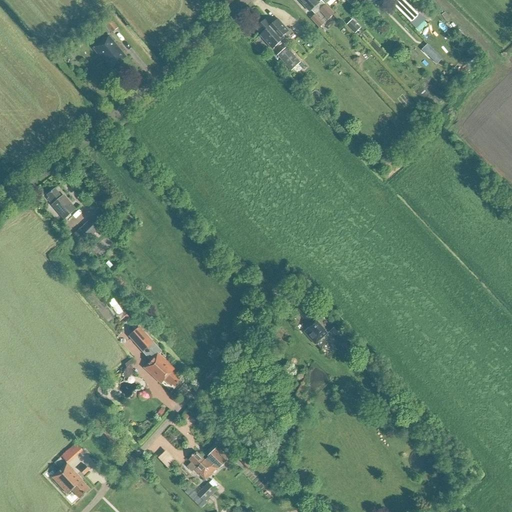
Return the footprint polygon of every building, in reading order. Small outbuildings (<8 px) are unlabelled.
[(311,11),(319,3),(316,0),(299,0),(304,5),(305,5),(311,11)] [(388,0),(411,23),(419,15),(404,0),(388,0)] [(328,19),(334,13),(326,4),(320,10),(328,19)] [(320,28),(324,23),(316,15),(311,18),(320,28)] [(356,31),(361,26),(353,17),(347,23),(356,31)] [(112,33),(118,28),(111,18),(104,23),(112,33)] [(272,24),(267,18),(256,28),(262,34),(260,35),(273,49),(284,38),(283,36),(289,31),(278,19),(272,24)] [(127,57),(109,35),(93,49),(98,55),(100,54),(112,69),(127,57)] [(291,70),(300,63),(287,47),(278,55),(291,70)] [(437,64),(442,59),(433,50),(428,55),(437,64)] [(61,197),(54,189),(47,195),(49,197),(47,199),(65,220),(76,211),(63,196),(61,197)] [(92,236),(105,222),(95,212),(82,226),(92,236)] [(117,303),(114,298),(109,302),(112,307),(117,303)] [(312,311),(304,303),(298,309),(300,311),(298,313),(309,324),(305,327),(307,329),(304,333),(316,345),(317,344),(321,348),(328,342),(323,338),(328,333),(315,319),(318,315),(313,310),(312,311)] [(362,351),(350,338),(338,325),(329,332),(341,345),(343,344),(355,358),(362,351)] [(172,385),(175,387),(182,379),(174,371),(176,369),(159,354),(162,352),(140,327),(129,337),(150,361),(144,367),(162,384),(165,380),(171,386),(172,385)] [(133,364),(131,359),(125,365),(126,368),(123,372),(125,378),(134,376),(131,366),(133,364)] [(293,412),(298,407),(292,400),(286,406),(293,412)] [(122,437),(110,423),(101,430),(113,445),(122,437)] [(217,447),(206,458),(213,465),(215,463),(220,468),(229,459),(217,447)] [(158,455),(167,467),(176,460),(167,448),(158,455)] [(69,451),(63,456),(67,462),(74,456),(69,451)] [(204,460),(196,452),(189,460),(191,462),(187,466),(193,471),(194,470),(205,481),(217,469),(213,465),(206,458),(204,460)] [(244,453),(239,458),(248,468),(253,463),(244,453)] [(67,463),(52,477),(68,494),(72,490),(80,498),(90,489),(89,488),(82,481),(83,480),(67,463)] [(85,466),(81,470),(84,474),(85,475),(90,470),(85,466)] [(205,502),(217,490),(209,482),(198,494),(205,502)]
